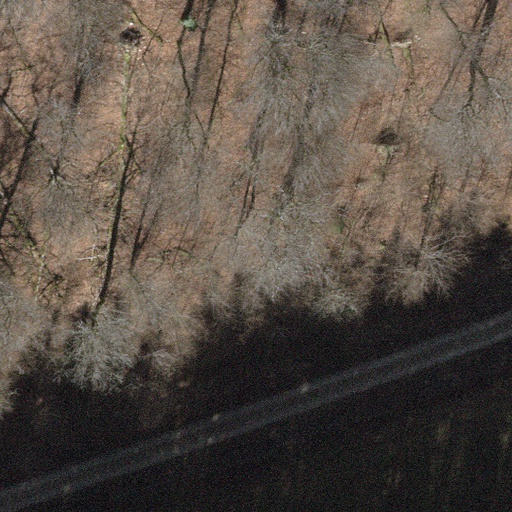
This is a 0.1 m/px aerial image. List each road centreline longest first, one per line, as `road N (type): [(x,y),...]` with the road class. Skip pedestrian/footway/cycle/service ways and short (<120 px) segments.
road 1 (track): [(493,0),(344,117),(0,306)]
road 2 (track): [(511,317),(0,499)]
